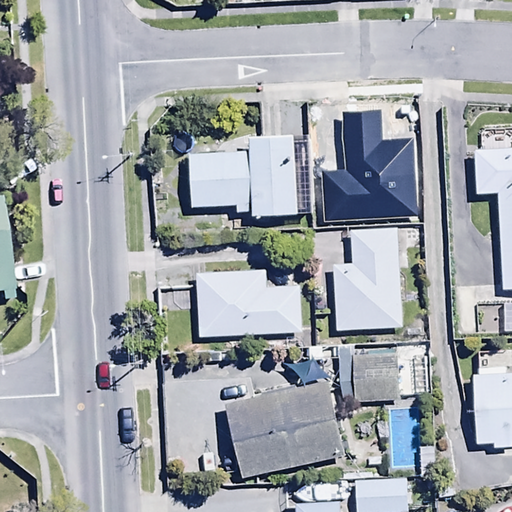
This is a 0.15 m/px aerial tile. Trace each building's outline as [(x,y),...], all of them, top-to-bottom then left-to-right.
[(323,134),(323,141),(303,142),(307,215),(326,214),(327,219),(383,217),(381,172),(387,172),(386,158),(381,158),(381,132),(323,134)] [(193,159),(195,213),(241,211),(241,218),(257,218),(257,222),(300,220),(297,141),(254,142),(254,157),(193,159)] [(511,154),(477,155),(478,201),(501,200),(503,295),(511,294),(511,154)] [(0,297),(4,297),(5,303),(17,301),(3,202),(0,201),(0,297)] [(354,270),(335,270),(338,336),(403,334),(400,234),(353,236),(354,270)] [(293,292),(293,276),(199,279),(201,342),(304,339),(302,291),(293,292)] [(397,359),(354,362),(357,406),(400,403),(397,359)] [(511,378),(509,378),(508,372),(480,373),(480,380),(476,380),(479,449),(497,448),(497,454),(511,453),(511,378)] [(329,388),(228,408),(243,484),(344,464),(329,388)] [(409,511),(408,484),(358,486),(358,511),(409,511)]
